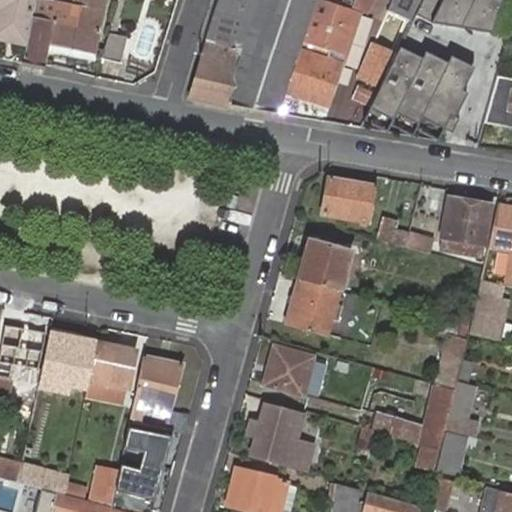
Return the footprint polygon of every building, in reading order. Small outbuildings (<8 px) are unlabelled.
[(0,0),(0,8),(1,9),(0,13),(0,36),(26,43),(35,0),(0,0)] [(49,1),(44,0),(35,0),(26,43),(22,61),(43,67),(46,51),(47,44),(46,44),(49,23),(72,28),(76,8),(72,8),(72,6),(57,2),(49,1)] [(72,0),(72,6),(72,8),(76,8),(72,28),(49,23),(46,44),(47,44),(94,52),(103,0),(72,0)] [(187,97),(276,113),(283,92),(313,6),(294,0),(217,0),(204,41),(215,43),(211,54),(201,51),(187,97)] [(313,6),(283,92),(326,106),(343,59),(355,24),(359,14),(352,10),(319,0),(314,0),(314,2),(313,6)] [(354,0),(319,0),(352,10),(354,0)] [(395,0),(390,11),(411,21),(413,17),(421,0),(395,0)] [(490,35),(496,0),(493,0),(421,0),(413,17),(431,26),(432,22),(444,28),(446,24),(459,30),(461,26),(474,32),(476,28),(490,35)] [(107,35),(99,60),(119,66),(127,41),(107,35)] [(204,41),(201,51),(211,54),(215,43),(204,41)] [(47,44),(46,51),(92,60),(94,52),(47,44)] [(390,55),(372,47),(359,79),(377,87),(390,55)] [(413,58),(397,50),(369,110),(392,122),(395,115),(418,126),(421,119),(443,130),(452,134),(458,120),(454,119),(465,95),(461,93),(468,77),(460,73),(464,66),(449,58),(442,72),(435,69),(438,62),(423,54),(416,68),(409,65),(413,58)] [(506,122),(511,122),(511,79),(497,77),(494,86),(484,122),(505,126),(506,122)] [(361,90),(357,88),(353,98),(357,100),(361,90)] [(371,93),(361,90),(357,100),(366,104),(371,93)] [(369,110),(363,122),(386,134),(389,127),(392,122),(369,110)] [(392,122),(389,127),(412,138),(415,131),(418,126),(395,115),(392,122)] [(437,142),(443,130),(421,119),(418,126),(415,131),(437,142)] [(377,186),(329,178),(322,214),(370,224),(371,218),(374,217),(376,217),(377,217),(379,216),(380,215),(380,214),(381,213),(381,211),(381,209),(379,208),(378,207),(376,206),(374,206),(373,205),(377,186)] [(448,199),(441,247),(447,248),(446,251),(482,257),(491,206),(448,199)] [(511,208),(497,206),(487,245),(511,249),(511,250),(507,282),(511,283),(511,208)] [(374,224),(371,238),(404,248),(408,233),(390,229),(393,221),(382,219),(380,225),(374,224)] [(309,242),(300,279),(340,290),(350,253),(309,242)] [(340,290),(300,279),(287,326),(328,338),(332,322),(338,324),(343,307),(336,306),(340,290)] [(454,323),(458,323),(468,327),(476,295),(461,292),(454,323)] [(470,331),(499,338),(508,299),(479,292),(470,331)] [(443,354),(435,385),(453,390),(455,380),(459,365),(467,330),(468,327),(458,323),(454,339),(447,337),(443,354)] [(0,396),(5,398),(9,378),(38,385),(41,372),(37,370),(43,334),(3,327),(0,343),(0,396)] [(97,344),(49,334),(41,372),(38,385),(37,388),(45,390),(46,382),(87,390),(88,384),(96,345),(97,344)] [(134,353),(96,345),(88,384),(125,392),(134,353)] [(274,349),(262,389),(317,401),(324,368),(311,365),(312,359),(274,349)] [(145,356),(131,423),(138,425),(142,402),(170,409),(181,364),(145,356)] [(459,365),(455,380),(468,383),(471,367),(459,365)] [(453,390),(444,430),(475,437),(478,426),(466,423),(476,385),(468,383),(455,380),(453,390)] [(125,392),(88,384),(87,390),(86,394),(123,402),(125,392)] [(377,432),(439,449),(444,430),(453,390),(435,385),(425,428),(390,417),(375,414),(370,430),(377,432)] [(265,408),(251,457),(319,475),(321,464),(310,461),(314,447),(296,442),(302,417),(265,408)] [(138,425),(131,423),(126,449),(146,455),(141,474),(121,469),(119,481),(113,511),(116,511),(149,511),(172,432),(138,425)] [(372,452),(377,432),(370,430),(361,427),(355,448),(372,452)] [(448,436),(440,471),(455,474),(462,440),(448,436)] [(421,447),(415,469),(430,472),(436,451),(421,447)] [(0,460),(0,479),(17,484),(21,466),(0,460)] [(37,471),(21,466),(17,484),(34,489),(37,471)] [(285,511),(293,491),(285,489),(287,485),(276,482),(276,480),(235,471),(226,508),(243,511),(285,511)] [(96,475),(91,505),(104,508),(113,511),(119,481),(96,475)] [(437,482),(432,509),(440,511),(446,511),(452,486),(437,482)] [(355,511),(356,491),(335,485),(333,499),(339,499),(337,511),(355,511)] [(511,511),(511,495),(487,489),(481,511),(511,511)] [(64,497),(59,496),(54,511),(102,511),(104,508),(91,505),(64,497)] [(416,511),(416,509),(367,496),(362,511),(416,511)]
